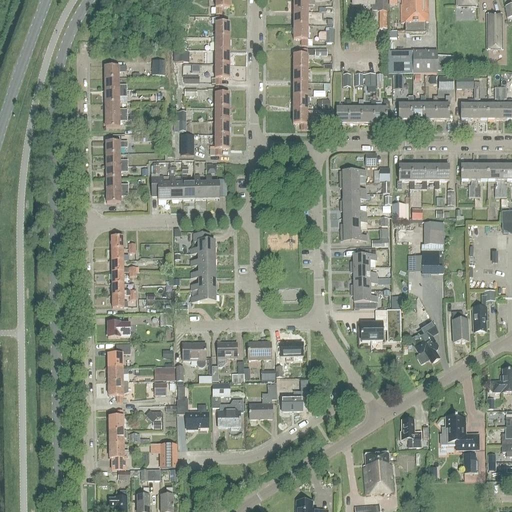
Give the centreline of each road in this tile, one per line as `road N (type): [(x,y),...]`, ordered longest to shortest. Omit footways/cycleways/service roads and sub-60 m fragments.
road 1 (unclassified): [(88,0),(58,68),(52,126),(58,511)]
road 2 (residential): [(88,479),(84,244),(91,224)]
road 3 (unclassified): [(185,463),(250,460),(359,388)]
road 4 (residential): [(316,146),(511,146)]
road 5 (residential): [(91,224),(83,201),(84,45)]
road 6 (residential): [(318,322),(316,146)]
road 7 (unclassified): [(235,511),(380,420)]
road 8 (residential): [(91,224),(253,221)]
road 9 (unclassified): [(380,420),(511,340)]
road 10 (residential): [(254,146),(255,0)]
road 11 (tertiary): [(0,131),(46,0)]
